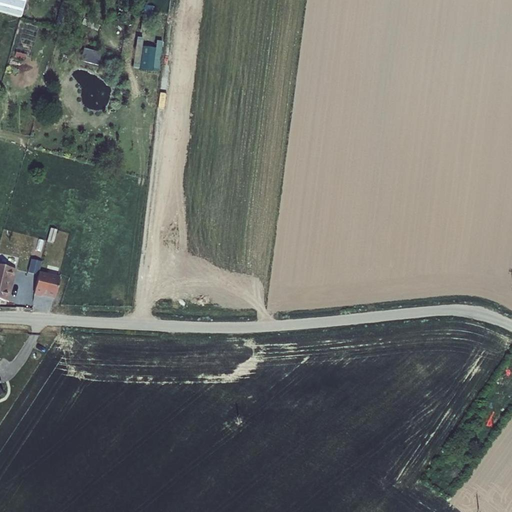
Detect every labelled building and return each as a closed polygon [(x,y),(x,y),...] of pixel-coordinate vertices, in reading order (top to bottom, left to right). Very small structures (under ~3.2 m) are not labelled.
[(25,0),(0,0),(0,12),(20,18),(25,0)] [(154,7),(145,6),(140,30),(146,31),(149,17),(152,18),(154,7)] [(156,41),(150,40),(146,71),(152,71),(156,41)] [(162,42),(156,41),(152,71),(159,72),(162,42)] [(101,53),(84,49),(80,62),(98,67),(101,53)] [(57,231),(50,229),(47,241),(54,243),(57,231)] [(39,276),(39,273),(42,263),(31,260),(28,274),(39,276)] [(16,269),(0,265),(0,300),(9,303),(16,269)] [(55,299),(60,278),(39,273),(39,276),(34,296),(41,297),(42,296),(55,299)]
